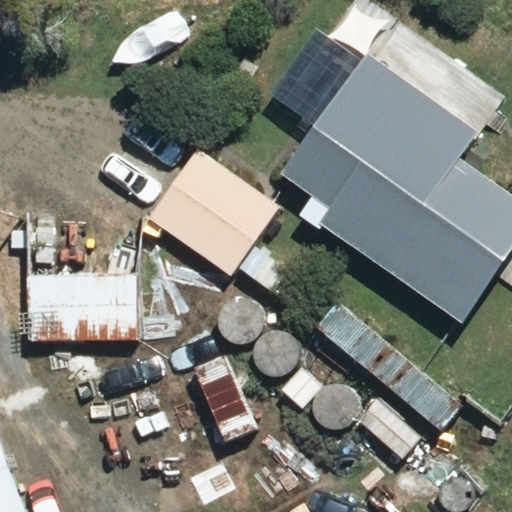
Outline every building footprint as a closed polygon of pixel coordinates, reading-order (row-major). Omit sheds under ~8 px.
[(326,220),(467,320),(511,256),(511,186),(470,157),(489,130),(419,80),(412,90),(369,59),(290,172),(336,205),(326,220)] [(286,205),(205,149),(156,220),(237,276),(286,205)] [(144,211),(34,211),(34,342),(145,341),(144,211)] [(355,294),(321,334),(443,438),(477,398),(355,294)] [(232,368),(202,380),(228,446),(258,434),(232,368)] [(308,369),(288,389),(307,409),(328,389),(308,369)] [(382,398),(363,419),(407,458),(425,438),(382,398)] [(32,511),(0,425),(0,511),(32,511)]
